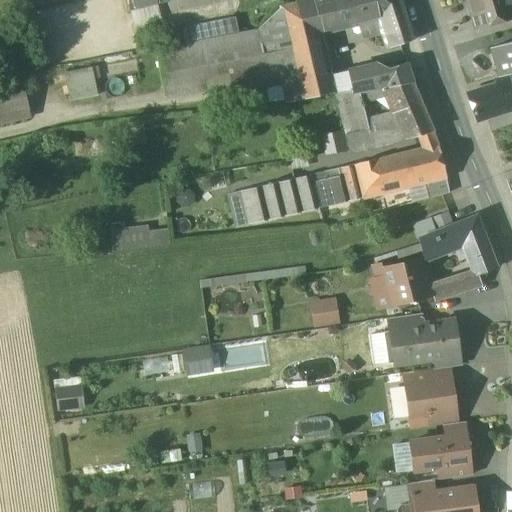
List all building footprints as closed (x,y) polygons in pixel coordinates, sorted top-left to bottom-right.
[(313,0),(281,8),(284,23),(338,12),(333,0),(313,0)] [(412,40),(398,0),(333,0),(338,12),(342,25),(343,27),(377,17),(388,48),(394,46),(412,40)] [(511,0),(477,0),(468,3),(475,28),(510,18),(511,17),(511,0)] [(156,3),(130,10),(134,25),(160,19),(156,3)] [(261,29),(154,50),(167,98),(279,74),(295,70),(284,23),(281,8),(261,29)] [(338,12),(284,23),(295,70),(327,62),(320,31),(342,25),(338,12)] [(190,24),(193,41),(236,32),(233,16),(190,24)] [(511,42),(491,48),(499,75),(511,71),(511,42)] [(295,70),(279,74),(286,101),(305,98),(332,92),(329,78),(329,70),(327,62),(295,70)] [(407,64),(383,71),(381,65),(377,63),(332,74),(337,93),(413,82),(407,64)] [(97,95),(92,67),(67,72),(72,100),(97,95)] [(22,78),(0,82),(0,124),(31,118),(22,78)] [(511,88),(510,81),(466,95),(476,123),(511,112),(511,111),(511,88)] [(412,85),(359,93),(362,105),(391,100),(414,90),(412,85)] [(414,90),(391,100),(404,129),(408,138),(418,135),(432,132),(433,131),(414,90)] [(359,93),(334,96),(342,127),(366,122),(362,105),(359,93)] [(366,122),(342,127),(344,134),(367,128),(366,122)] [(367,128),(344,134),(348,151),(353,172),(374,166),(374,165),(375,165),(372,150),(368,133),(367,128)] [(404,129),(388,131),(392,144),(408,138),(404,129)] [(388,131),(368,133),(372,150),(392,144),(388,131)] [(432,132),(418,135),(424,153),(375,165),(374,165),(374,166),(381,193),(423,183),(445,177),(437,145),(432,132)] [(374,166),(353,172),(355,181),(343,184),(341,175),(309,182),(315,209),(381,193),(374,166)] [(445,177),(423,183),(427,199),(449,193),(445,177)] [(315,209),(309,182),(231,199),(237,226),(315,209)] [(414,226),(419,238),(454,225),(449,212),(414,226)] [(495,268),(475,216),(457,224),(464,242),(476,274),(477,275),(478,275),(495,268)] [(112,228),(113,248),(171,244),(170,224),(112,228)] [(454,225),(419,238),(423,258),(464,242),(457,224),(454,225)] [(424,259),(382,270),(387,289),(391,288),(395,304),(433,294),(431,289),(424,259)] [(476,274),(431,289),(433,294),(434,300),(481,285),(478,275),(477,275),(476,274)] [(337,294),(310,299),(315,326),(342,322),(337,294)] [(421,314),(389,318),(390,330),(423,325),(421,314)] [(390,330),(389,330),(394,364),(432,358),(457,355),(458,355),(453,321),(423,325),(390,330)] [(213,343),(185,348),(189,375),(217,371),(213,343)] [(457,355),(432,358),(434,369),(448,367),(458,366),(457,355)] [(434,369),(423,371),(425,383),(450,379),(448,367),(434,369)] [(84,376),(57,378),(58,410),(86,408),(84,376)] [(425,383),(406,386),(410,416),(425,414),(454,410),(456,409),(451,379),(450,379),(425,383)] [(454,410),(425,414),(427,427),(442,425),(456,423),(454,410)] [(456,423),(442,425),(443,437),(465,434),(463,422),(456,423)] [(442,437),(410,441),(414,471),(437,468),(469,463),(465,434),(443,437),(442,437)] [(469,463),(437,468),(438,480),(470,475),(469,463)] [(431,481),(407,484),(409,496),(433,493),(431,481)] [(433,493),(409,496),(411,511),(475,511),(472,488),(433,493)]
